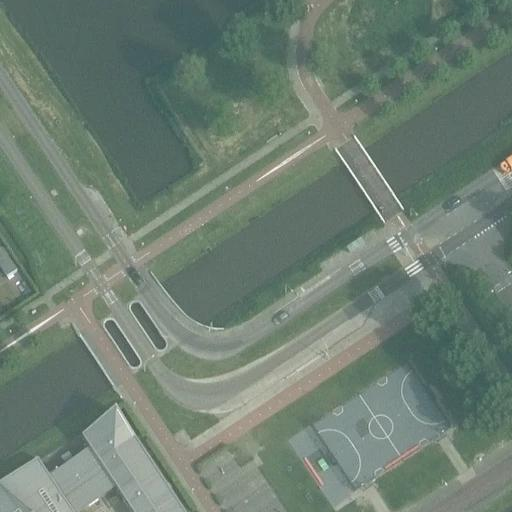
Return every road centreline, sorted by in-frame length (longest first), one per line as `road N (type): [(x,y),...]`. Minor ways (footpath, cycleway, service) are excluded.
road 1 (secondary): [(0,135),(162,373),(196,391),(232,389),(261,374),(473,233)]
road 2 (secondary): [(455,205),(240,345),(208,350),(135,282),(0,77)]
